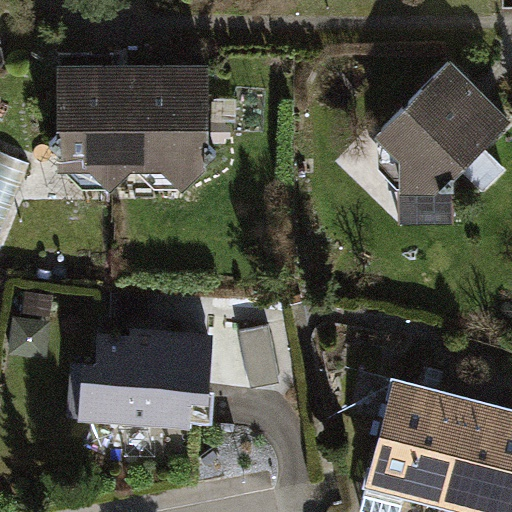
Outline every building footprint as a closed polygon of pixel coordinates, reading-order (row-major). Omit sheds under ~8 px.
[(61,51),(61,175),(137,175),(137,51),(61,51)] [(210,51),(137,51),(137,175),(210,175),(210,51)] [(447,58),(384,135),(448,187),(511,110),(447,58)] [(90,413),(214,418),(217,328),(94,323),(90,413)] [(368,480),(444,498),(477,386),(396,367),(368,480)] [(511,511),(511,395),(477,386),(444,498),(497,511),(511,511)]
